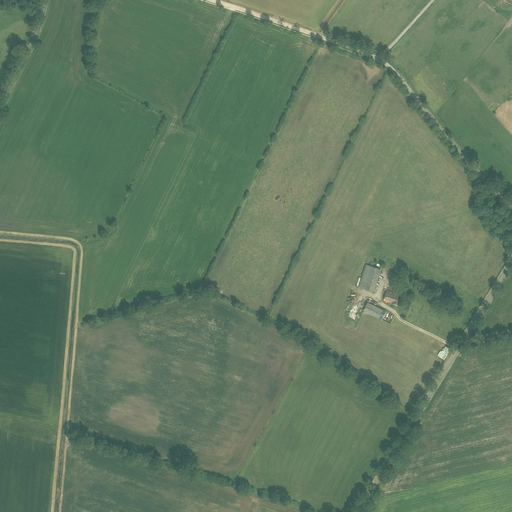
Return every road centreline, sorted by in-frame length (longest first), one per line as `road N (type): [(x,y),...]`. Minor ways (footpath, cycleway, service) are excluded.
road 1 (unclassified): [(358,511),(511,263)]
road 2 (unclassified): [(511,206),(379,60)]
road 3 (track): [(210,0),(379,60)]
